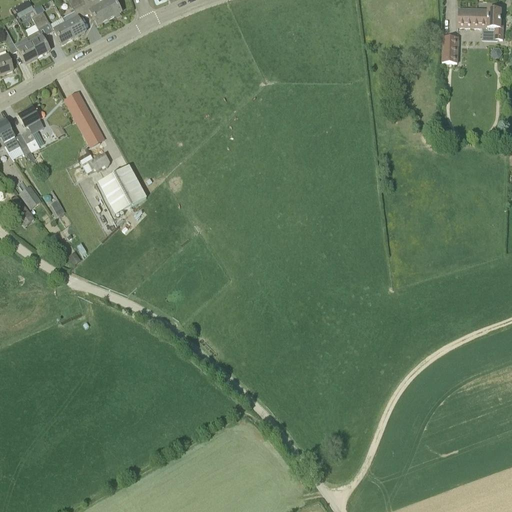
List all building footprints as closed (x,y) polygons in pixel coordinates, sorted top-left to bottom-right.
[(73,0),(67,0),(73,12),(79,9),(73,0)] [(80,0),(73,0),(79,9),(84,6),(82,2),(80,0)] [(86,0),(85,0),(82,2),(84,6),(89,13),(96,27),(108,21),(100,7),(96,0),(89,4),(86,0)] [(104,0),(96,0),(100,7),(108,21),(120,14),(113,0),(107,3),(104,0)] [(458,11),(458,29),(488,30),(484,33),(484,41),(494,42),(502,42),(503,22),(500,22),(501,12),(488,12),(458,11)] [(42,14),(37,17),(47,36),(53,33),(52,32),(49,26),(42,14)] [(73,14),(61,20),(64,25),(72,40),(84,34),(73,14)] [(37,17),(31,20),(38,32),(37,33),(40,38),(41,40),(47,36),(37,17)] [(64,25),(52,32),(53,33),(61,47),(72,40),(64,25)] [(3,28),(0,29),(0,35),(7,48),(13,45),(3,28)] [(37,33),(25,39),(28,45),(37,60),(49,53),(40,38),(37,33)] [(442,39),(441,65),(455,65),(456,39),(442,39)] [(28,45),(17,51),(25,66),(37,60),(28,45)] [(0,77),(12,73),(6,58),(0,59),(0,77)] [(78,94),(63,102),(90,150),(104,143),(78,94)] [(31,110),(17,118),(25,132),(24,132),(25,134),(20,137),(31,155),(44,147),(37,134),(43,131),(39,124),(31,110)] [(6,122),(0,125),(0,140),(5,149),(9,156),(13,162),(23,156),(24,158),(31,155),(20,137),(14,139),(5,123),(6,123),(6,122)] [(62,129),(54,133),(58,140),(65,135),(62,129)] [(92,158),(81,164),(89,180),(101,173),(111,167),(105,155),(94,161),(92,158)] [(111,178),(97,186),(114,218),(128,210),(146,201),(128,169),(123,172),(111,178)] [(31,190),(20,198),(31,214),(42,206),(31,190)] [(16,200),(7,207),(24,229),(33,222),(16,200)] [(55,219),(65,214),(59,201),(49,206),(55,219)] [(69,258),(75,265),(81,261),(75,254),(69,258)]
